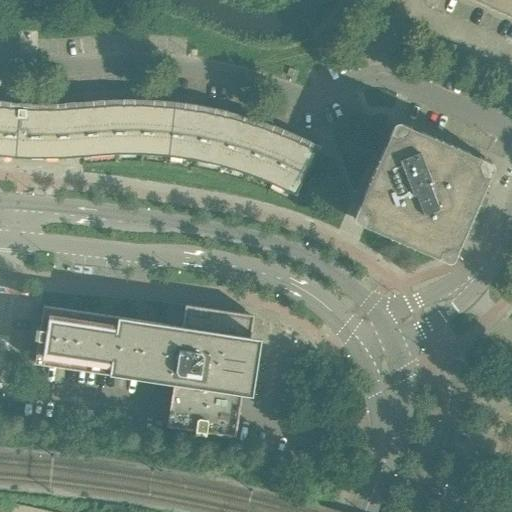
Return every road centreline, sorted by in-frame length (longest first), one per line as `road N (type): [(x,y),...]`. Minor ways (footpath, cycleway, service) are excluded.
road 1 (tertiary): [(388,333),(369,300),(309,252),(190,225),(0,206)]
road 2 (tertiary): [(0,239),(161,256),(302,289),(347,323),(359,348)]
road 3 (residential): [(373,74),(307,99),(223,71),(142,61),(0,63)]
road 4 (tertiary): [(371,511),(403,398),(404,373),(388,333)]
road 5 (residential): [(388,333),(469,281),(511,213)]
road 6 (tertiary): [(359,348),(378,421),(360,511)]
road 7 (residential): [(511,130),(373,74)]
